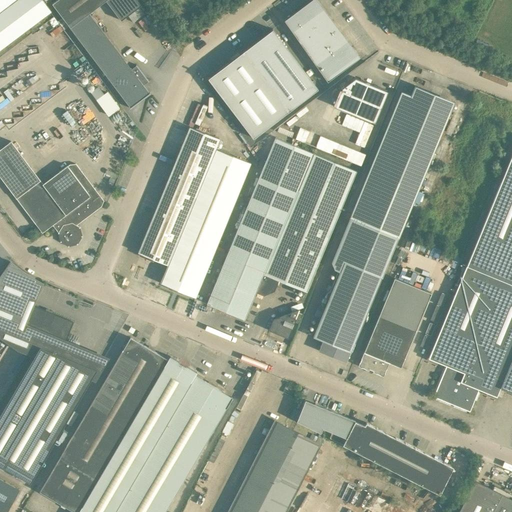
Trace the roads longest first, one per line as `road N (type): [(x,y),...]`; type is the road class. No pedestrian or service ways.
road 1 (unclassified): [(511,464),(102,296)]
road 2 (unclassified): [(102,296),(147,154),(188,63),(269,0)]
road 3 (unclassified): [(350,0),(389,44),(511,96)]
road 4 (unknown): [(0,85),(36,60),(51,68),(37,91),(0,118)]
road 5 (unclassified): [(102,296),(33,270),(0,232)]
